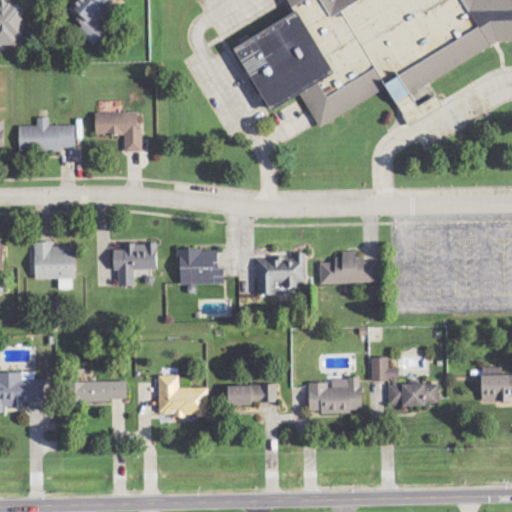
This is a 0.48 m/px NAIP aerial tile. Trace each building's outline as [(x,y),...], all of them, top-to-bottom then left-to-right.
[(78,0),(69,10),(86,25),(80,32),(95,46),(108,32),(97,22),(108,10),(104,6),(110,0),(78,0)] [(511,0),(293,0),(298,8),(295,15),(244,42),(241,48),(272,106),(281,106),(306,93),(322,123),(390,86),(394,93),(401,97),(510,39),(511,38),(511,0)] [(0,45),(17,45),(17,39),(25,38),(24,2),(0,2),(0,45)] [(97,113),(97,136),(126,135),(126,152),(143,151),(142,112),(97,113)] [(21,153),(63,151),(63,148),(77,148),(76,125),(50,126),(50,118),(38,118),(38,126),(20,126),(21,153)] [(36,280),(60,279),(60,290),(73,290),(73,280),(77,280),(77,246),(54,247),(54,242),(36,242),(36,280)] [(120,287),(136,286),(136,270),(159,270),(158,243),(126,244),(126,250),(115,250),(115,271),(119,271),(120,287)] [(178,251),(178,271),(182,271),(182,285),(226,284),(225,268),(220,269),(219,250),(178,251)] [(322,263),(322,284),(380,284),(380,260),(358,260),(358,253),(336,254),(336,263),(322,263)] [(259,295),(277,294),(277,286),(299,286),(299,283),(307,282),(307,254),(295,254),(295,259),(258,259),(259,295)] [(439,384),(400,384),(400,368),(390,368),(390,358),(373,358),(373,382),(390,381),(390,406),(440,405),(439,384)] [(503,368),(484,367),(483,401),(511,402),(511,397),(511,374),(503,375),(503,368)] [(0,372),(0,412),(5,413),(5,408),(24,408),(24,403),(48,402),(48,391),(51,391),(51,380),(36,380),(36,373),(0,372)] [(209,416),(209,388),(180,388),(180,375),(160,375),(160,416),(209,416)] [(310,384),(311,414),(363,412),(362,378),(331,379),(331,383),(310,384)] [(128,382),(75,383),(75,402),(128,401),(128,382)] [(279,404),(278,385),(230,386),(231,405),(279,404)]
